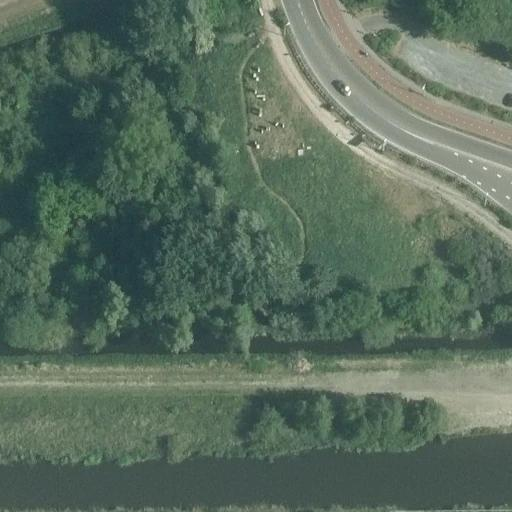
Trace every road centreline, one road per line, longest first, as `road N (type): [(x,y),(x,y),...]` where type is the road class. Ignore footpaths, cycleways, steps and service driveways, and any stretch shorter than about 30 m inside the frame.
road 1 (tertiary): [(317,49),(331,83),(362,115),(511,192)]
road 2 (tertiary): [(511,160),(413,127),(317,49)]
